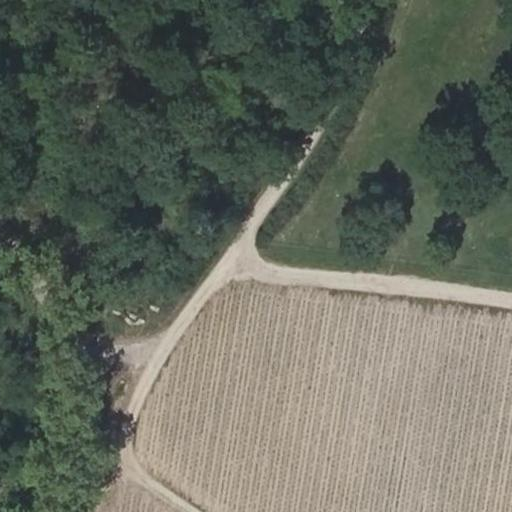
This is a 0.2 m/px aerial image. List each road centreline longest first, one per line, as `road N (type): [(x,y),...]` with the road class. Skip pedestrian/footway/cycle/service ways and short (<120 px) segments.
road 1 (unclassified): [(0,208),(41,240),(82,316),(87,418),(41,511)]
road 2 (track): [(244,263),(511,305)]
road 3 (track): [(87,418),(217,511)]
